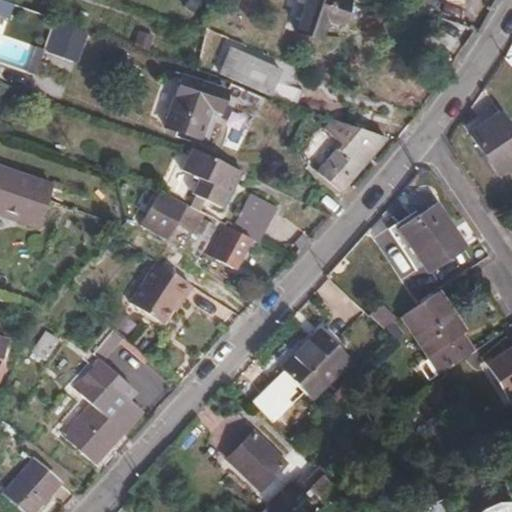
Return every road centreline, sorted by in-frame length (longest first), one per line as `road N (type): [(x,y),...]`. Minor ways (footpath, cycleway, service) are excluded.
road 1 (residential): [(88,511),(423,138)]
road 2 (residential): [(423,138),(511,0)]
road 3 (residential): [(423,138),(511,275)]
